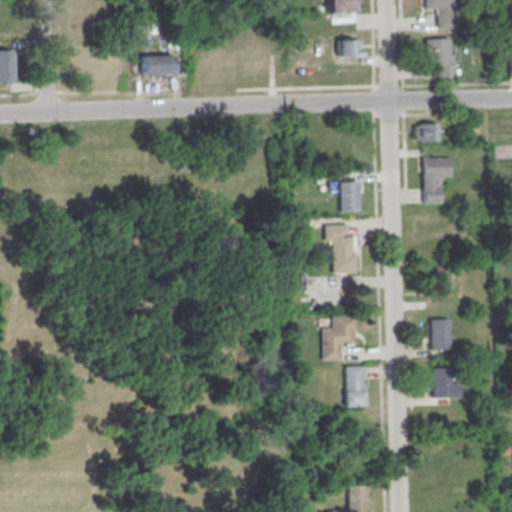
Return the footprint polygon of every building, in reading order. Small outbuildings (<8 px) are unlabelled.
[(327,0),(352,0),(353,11),(328,12),(327,0)] [(422,0),(449,0),(450,7),(453,7),(454,28),(435,29),(435,8),(423,8),(422,0)] [(452,38),(425,38),(424,66),(435,66),(435,76),(451,76),(452,38)] [(357,39),(335,39),(335,56),(357,56),(357,39)] [(0,81),(12,82),(12,49),(0,49),(0,81)] [(171,55),(140,55),(140,75),(171,75),(171,55)] [(412,141),(437,141),(437,123),(412,123),(412,141)] [(422,157),(422,195),(421,203),(440,203),(441,179),(449,179),(449,158),(422,157)] [(338,182),(357,181),(357,211),(339,212),(338,182)] [(322,225),(345,225),(345,236),(354,236),(354,273),(330,274),(330,241),(322,241),(322,225)] [(429,264),(448,264),(449,293),(430,294),(429,264)] [(319,326),(329,326),(329,315),(354,314),(355,332),(352,332),(352,345),(338,345),(338,359),(319,360),(319,326)] [(428,320),(447,319),(448,349),(429,350),(428,320)] [(343,366),(361,365),(362,405),(344,405),(343,366)] [(430,368),(448,368),(449,384),(458,384),(458,397),(431,398),(430,368)] [(346,485),(365,484),(366,511),(347,511),(346,485)]
